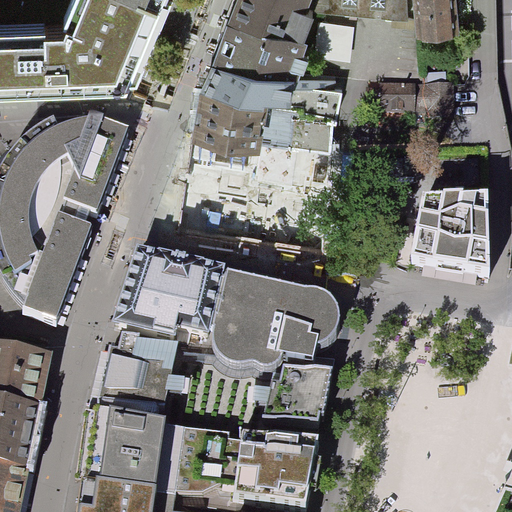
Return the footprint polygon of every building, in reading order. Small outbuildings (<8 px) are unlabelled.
[(0,0),(0,15),(64,13),(69,0),(0,0)] [(0,81),(127,77),(144,36),(159,1),(156,0),(69,0),(64,13),(0,15),(0,81)] [(236,0),(230,16),(310,31),(315,19),(308,17),(313,6),(409,16),(408,0),(236,0)] [(416,0),(419,27),(458,24),(456,0),(416,0)] [(224,31),(213,59),(298,74),(310,31),(230,16),(224,31)] [(354,58),(357,24),(322,20),(318,55),(354,58)] [(344,82),(298,74),(213,59),(207,76),(198,94),(333,125),(337,126),(344,82)] [(421,86),(372,86),(371,113),(420,113),(421,86)] [(456,87),(421,86),(420,113),(455,114),(456,87)] [(331,156),(333,125),(198,94),(190,148),(261,157),(263,146),(331,156)] [(119,154),(129,127),(105,117),(106,113),(93,109),(90,115),(86,115),(82,116),(78,118),(71,120),(64,122),(58,123),(54,115),(51,117),(46,119),(38,123),(32,127),(24,135),(16,143),(11,150),(4,161),(0,166),(0,264),(1,268),(6,278),(20,299),(25,305),(57,317),(119,154)] [(489,202),(425,200),(410,267),(491,281),(489,202)] [(226,263),(139,242),(110,329),(178,345),(207,351),(226,263)] [(214,351),(211,352),(178,345),(172,382),(187,384),(185,400),(173,400),(170,418),(169,426),(229,434),(229,440),(242,442),(244,431),(250,410),(268,411),(266,416),(322,421),(334,367),(285,364),(283,374),(274,374),(271,388),(259,387),(264,367),(273,366),(279,359),(281,350),(314,356),(317,341),(322,341),(326,339),(331,334),(337,326),(339,319),(340,312),(339,305),(336,299),(332,294),(329,291),(325,289),(321,287),(316,286),(308,286),(228,268),(214,330),(213,340),(215,346),(214,351)] [(110,329),(96,409),(170,418),(173,400),(185,400),(187,384),(172,382),(178,345),(110,329)] [(0,404),(41,414),(44,400),(53,362),(0,350),(0,404)] [(41,414),(0,404),(0,472),(28,478),(33,454),(41,414)] [(170,418),(96,409),(87,407),(84,426),(77,482),(81,483),(78,507),(77,511),(171,511),(174,492),(160,490),(169,426),(170,418)] [(229,434),(169,426),(160,490),(174,492),(203,496),(220,489),(234,492),(233,502),(291,511),(302,511),(317,440),(244,431),(242,442),(229,440),(229,434)] [(20,511),(28,478),(0,472),(0,511),(20,511)]
